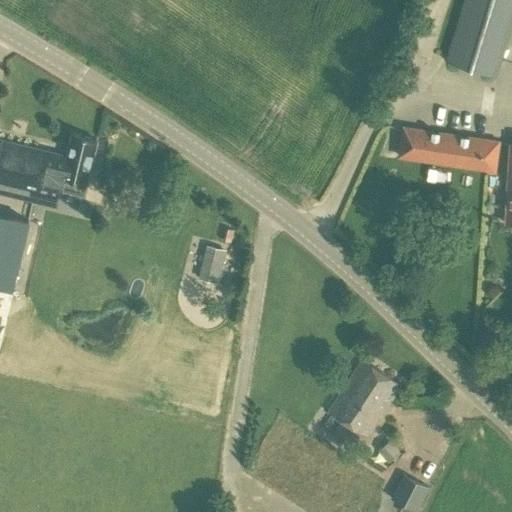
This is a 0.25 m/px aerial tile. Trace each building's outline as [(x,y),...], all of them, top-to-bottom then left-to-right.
[(495,75),(511,19),(511,0),(465,0),(447,61),(495,75)] [(496,172),(501,140),(402,124),(397,157),(496,172)] [(40,186),(83,196),(97,140),(72,134),(67,155),(0,139),(0,183),(38,193),(40,186)] [(29,223),(0,216),(0,289),(12,292),(29,223)] [(201,243),(189,295),(217,301),(229,249),(201,243)] [(366,436),(400,385),(363,360),(329,411),(366,436)] [(417,510),(429,486),(403,473),(391,497),(403,504),(400,511),(402,511),(411,511),(413,509),(417,510)]
